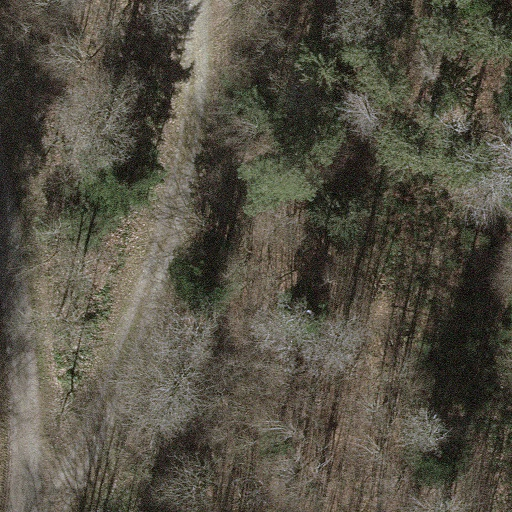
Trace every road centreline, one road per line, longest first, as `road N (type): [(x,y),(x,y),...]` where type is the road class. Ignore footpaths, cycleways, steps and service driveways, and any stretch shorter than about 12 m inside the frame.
road 1 (track): [(196,0),(152,345),(51,511)]
road 2 (track): [(0,261),(35,511)]
